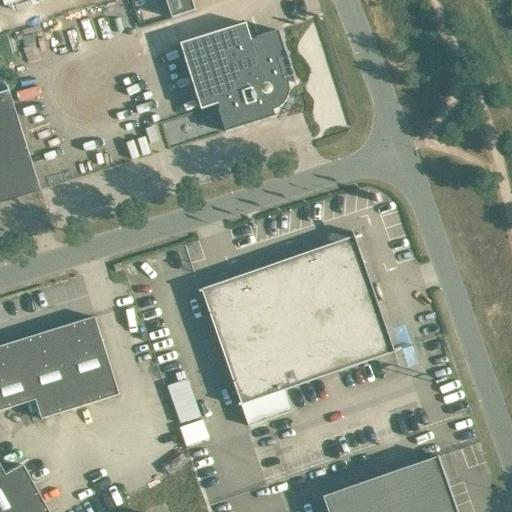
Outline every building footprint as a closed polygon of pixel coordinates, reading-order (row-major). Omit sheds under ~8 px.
[(195,11),(191,0),(166,0),(172,18),(195,11)] [(219,110),(220,113),(226,132),(277,116),(276,115),(275,115),(272,106),(280,101),(285,93),(284,83),(293,80),(294,81),(295,81),(279,30),(257,37),(257,38),(252,40),(246,23),(180,43),(201,109),(218,104),(220,109),(219,110)] [(0,198),(39,186),(39,187),(40,187),(40,186),(10,90),(0,93),(0,198)] [(200,290),(199,290),(200,292),(202,291),(242,403),(238,404),(239,406),(242,405),(249,426),(293,411),(286,390),(302,384),(340,371),(395,352),(402,349),(401,347),(394,350),(378,302),(372,285),(360,252),(356,238),(362,236),(362,234),(330,245),(282,261),(245,275),(200,290)] [(0,511),(50,511),(24,465),(6,475),(0,463),(0,411),(36,400),(42,419),(119,395),(95,317),(0,346),(0,511)] [(187,445),(208,438),(187,372),(165,380),(187,445)] [(458,511),(439,456),(438,456),(438,457),(323,498),(327,511),(458,511)]
